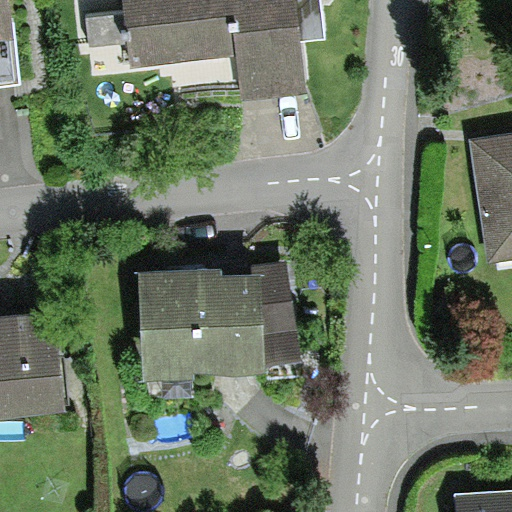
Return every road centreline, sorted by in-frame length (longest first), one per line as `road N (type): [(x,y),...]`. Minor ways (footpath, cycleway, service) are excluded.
road 1 (residential): [(0,208),(373,164)]
road 2 (residential): [(373,164),(367,409)]
road 3 (residential): [(385,0),(373,164)]
road 4 (residential): [(511,398),(367,409)]
